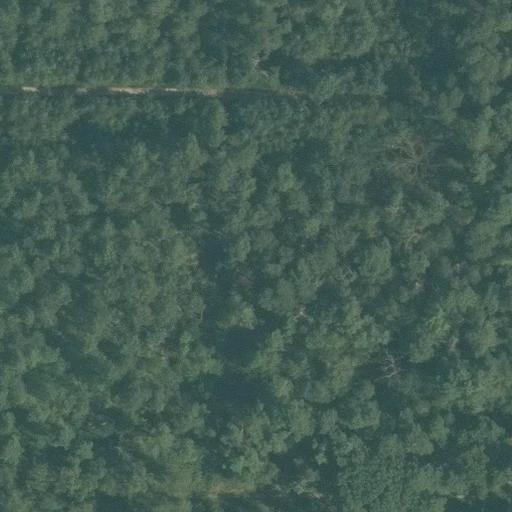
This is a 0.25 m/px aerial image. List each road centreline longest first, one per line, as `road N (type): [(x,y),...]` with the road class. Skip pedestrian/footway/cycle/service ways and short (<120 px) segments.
road 1 (unknown): [(511,98),(0,93)]
road 2 (track): [(511,482),(0,480)]
